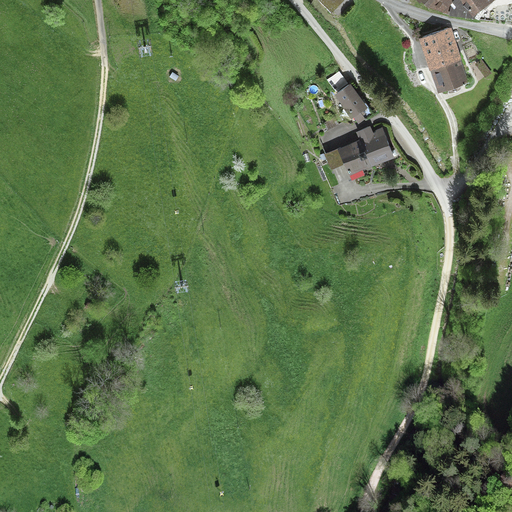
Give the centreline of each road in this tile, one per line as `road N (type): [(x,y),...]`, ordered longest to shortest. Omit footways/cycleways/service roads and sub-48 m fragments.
road 1 (track): [(98,0),(104,98),(94,147),(55,267),(0,384)]
road 2 (track): [(440,194),(450,231),(429,368),(364,511)]
road 3 (residential): [(293,0),(396,124),(440,194)]
road 4 (residential): [(382,0),(432,18),(511,30)]
